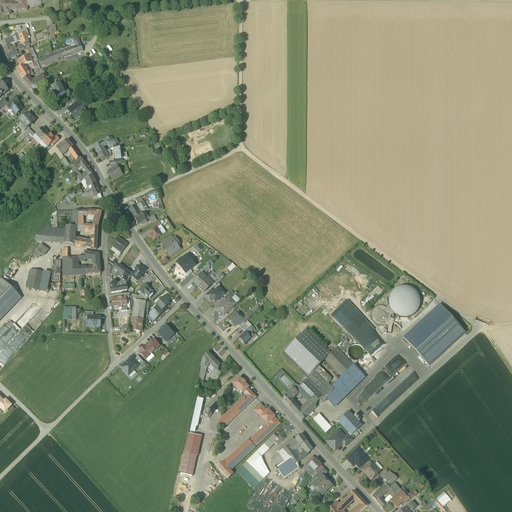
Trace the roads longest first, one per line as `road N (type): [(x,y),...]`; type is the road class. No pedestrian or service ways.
road 1 (track): [(333,462),(482,329),(239,147)]
road 2 (tertiary): [(379,511),(185,300)]
road 3 (track): [(0,23),(218,0)]
road 4 (tertiary): [(119,209),(90,157),(0,51)]
road 5 (track): [(121,511),(0,385)]
road 6 (track): [(116,362),(0,476)]
road 7 (residential): [(119,209),(104,218),(116,362)]
road 8 (track): [(239,147),(241,0)]
road 9 (track): [(239,147),(116,203)]
